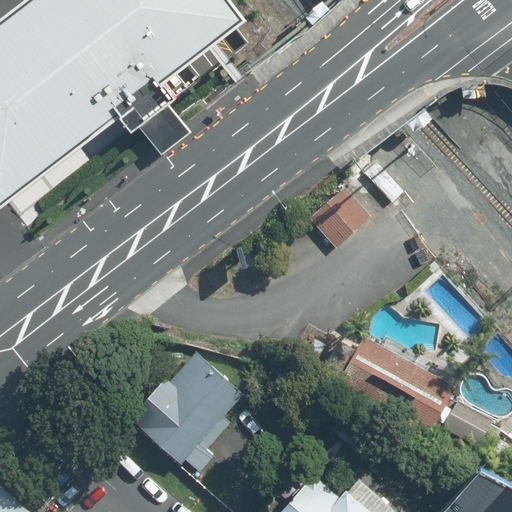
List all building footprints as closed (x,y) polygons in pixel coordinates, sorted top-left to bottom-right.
[(0,204),(240,21),(223,0),(24,0),(0,19),(0,204)] [(226,77),(240,96),(295,54),(280,36),(226,77)] [(240,96),(226,77),(184,109),(199,127),(240,96)] [(162,156),(148,138),(114,164),(127,182),(162,156)] [(73,195),(86,213),(124,184),(111,166),(73,195)] [(352,185),(311,218),(338,250),(378,217),(352,185)] [(34,225),(48,243),(84,215),(71,197),(34,225)] [(462,385),(370,337),(346,384),(364,393),(377,368),(421,391),(411,410),(493,453),(506,427),(454,400),(462,385)] [(135,415),(189,462),(193,458),(205,468),(219,452),(213,447),(235,422),(228,416),(245,396),(196,353),(169,383),(165,380),(135,415)] [(410,511),(368,471),(347,493),(310,457),(293,475),(308,489),(285,511),(410,511)] [(479,475),(446,511),(484,511),(505,488),(479,475)] [(511,511),(511,490),(505,488),(484,511),(511,511)] [(0,511),(18,511),(0,493),(0,511)]
